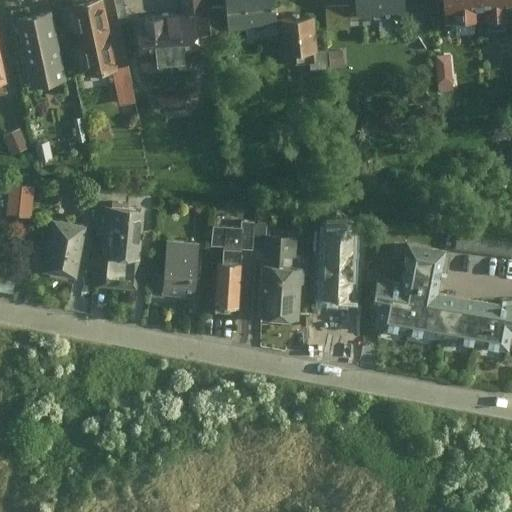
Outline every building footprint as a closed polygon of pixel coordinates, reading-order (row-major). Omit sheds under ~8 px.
[(106,0),(80,0),(70,2),(84,71),(120,63),(106,0)] [(274,0),(225,0),(227,23),(276,19),(274,0)] [(404,0),(355,0),(356,13),(405,9),(404,0)] [(444,0),(445,25),(511,22),(511,16),(511,0),(444,0)] [(346,3),(325,4),(326,28),(346,28),(346,3)] [(50,9),(15,17),(31,86),(66,78),(50,9)] [(197,14),(140,21),(145,58),(201,51),(197,14)] [(313,51),(310,15),(282,17),(285,54),(313,51)] [(0,32),(0,79),(10,78),(0,32)] [(456,89),(456,50),(439,51),(439,90),(456,89)] [(195,104),(194,86),(163,88),(163,106),(195,104)] [(99,137),(79,146),(87,163),(107,154),(99,137)] [(42,157),(55,155),(52,139),(40,141),(42,157)] [(11,143),(0,148),(0,164),(3,171),(20,163),(11,143)] [(31,217),(33,186),(9,184),(7,215),(31,217)] [(98,249),(94,286),(135,290),(143,208),(105,204),(101,249),(98,249)] [(45,268),(81,274),(88,224),(52,219),(45,268)] [(216,256),(234,258),(235,247),(252,248),(254,221),(242,220),(242,225),(212,223),(210,244),(217,244),(216,256)] [(267,232),(265,261),(299,263),(301,234),(267,232)] [(459,244),(511,250),(511,238),(461,232),(459,244)] [(161,293),(196,296),(201,242),(166,239),(163,273),(161,293)] [(511,303),(442,291),(449,249),(408,241),(401,283),(378,279),(374,305),(380,307),(377,324),(510,349),(511,338),(511,303)] [(239,260),(217,259),(215,299),(237,300),(239,260)] [(299,263),(265,261),(261,261),(258,315),(299,317),(302,263),(299,263)] [(161,295),(161,293),(163,273),(152,272),(150,294),(161,295)]
